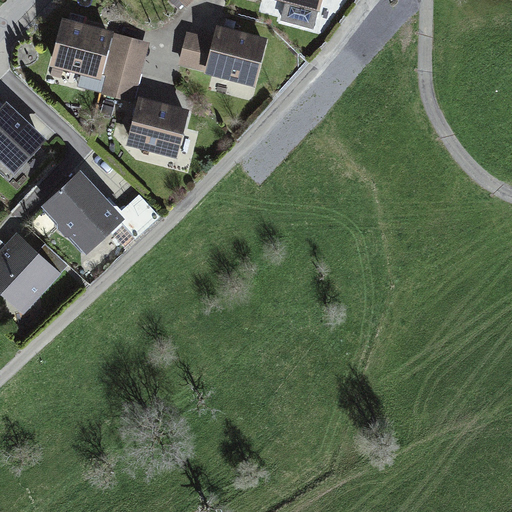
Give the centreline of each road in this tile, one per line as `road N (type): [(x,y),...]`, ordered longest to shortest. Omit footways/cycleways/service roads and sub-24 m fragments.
road 1 (track): [(373,0),(116,273),(0,377)]
road 2 (track): [(511,195),(481,178),(428,94),(424,0)]
road 3 (residential): [(0,68),(77,142),(18,218)]
